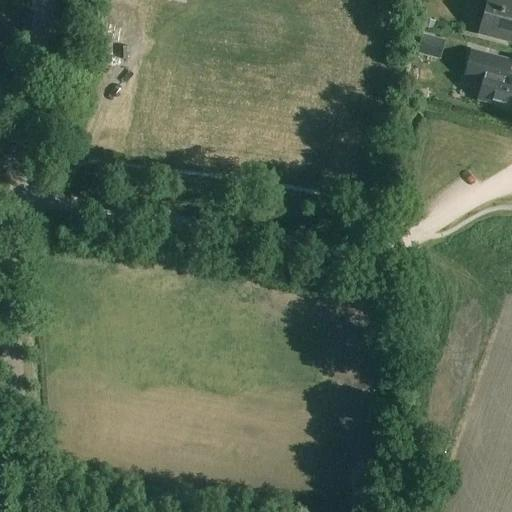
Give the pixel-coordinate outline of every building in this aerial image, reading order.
[(511,3),(500,0),(480,0),(476,18),(482,20),(478,34),(511,43),(511,3)] [(421,27),(422,27),(432,30),(434,22),(423,19),(423,22),(421,27)] [(444,41),(429,37),(421,35),(417,50),(440,56),(444,41)] [(477,100),(511,109),(511,79),(506,78),(510,62),(470,52),(464,78),(482,83),(477,100)] [(407,73),(411,62),(391,55),(387,66),(407,73)] [(408,97),(409,97),(425,100),(426,97),(427,92),(410,88),(410,90),(410,91),(408,97)]
